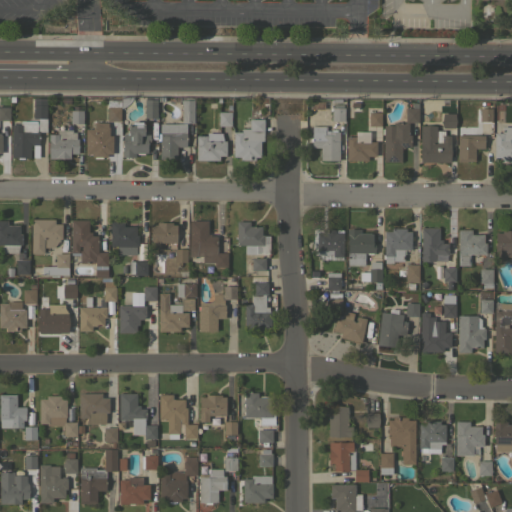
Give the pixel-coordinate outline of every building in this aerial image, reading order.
[(45,118),(46,118),(46,131),(37,131),(37,118),(33,118),(33,97),(46,97),(45,118)] [(180,97),(193,97),(193,122),(181,123),(180,97)] [(107,99),(120,100),(119,121),(107,120),(107,99)] [(156,117),(144,117),(144,99),(156,99),(156,117)] [(352,111),(352,100),(360,99),(360,110),(352,111)] [(480,100),(491,100),(491,121),(479,121),(479,108),(480,108),(480,100)] [(0,106),(2,106),(2,101),(8,101),(8,106),(9,106),(9,120),(0,120),(0,106)] [(314,102),(323,102),(323,110),(314,110),(314,102)] [(405,108),(411,108),(411,103),(416,103),(416,108),(418,108),(418,122),(405,122),(405,108)] [(344,121),(331,120),(331,107),(332,107),(332,104),(342,104),(342,107),(344,107),(344,121)] [(70,110),(72,110),(72,106),(80,106),(80,110),(82,110),(82,123),(70,123),(70,110)] [(218,111),(230,111),(230,126),(217,126),(218,111)] [(368,112),(380,112),(380,125),(379,125),(379,127),(370,127),(370,125),(368,125),(368,112)] [(442,127),(441,120),(442,113),(454,113),(455,120),(454,127),(442,127)] [(233,131),(241,132),(241,128),(249,128),(249,119),(263,119),(263,141),(259,141),(259,157),(254,156),(254,159),(239,159),(240,156),(232,156),(233,131)] [(10,125),(19,125),(19,123),(19,121),(35,121),(35,123),(35,131),(37,131),(37,158),(31,158),(31,145),(29,145),(29,158),(23,158),(23,160),(18,160),(18,158),(10,158),(10,125)] [(122,133),(126,133),(126,132),(127,132),(127,126),(129,123),(132,124),(132,121),(142,122),(141,124),(143,124),(143,130),(148,130),(148,133),(149,133),(149,144),(147,144),(147,153),(144,152),(144,154),(136,154),(136,152),(134,152),(134,157),(129,157),(129,158),(124,158),(124,157),(122,157),(122,133)] [(85,129),(92,129),(92,127),(94,127),(94,122),(107,122),(107,127),(108,127),(108,135),(112,135),(112,153),(106,153),(106,157),(101,156),(101,158),(93,158),(93,156),(92,156),(92,153),(85,153),(85,129)] [(383,134),(393,134),(393,122),(408,122),(408,134),(410,134),(410,146),(400,146),(400,161),(383,161),(383,134)] [(494,133),(492,132),(492,122),(500,122),(500,125),(511,125),(511,160),(500,160),(500,157),(493,157),(494,133)] [(186,123),(185,146),(176,146),(176,158),(159,158),(159,141),(157,141),(157,133),(159,133),(159,123),(186,123)] [(436,130),(444,130),(444,135),(445,135),(450,135),(449,162),(420,162),(420,145),(419,145),(420,125),(428,124),(436,126),(436,130)] [(480,125),(480,134),(484,134),(484,148),(474,148),(474,161),(456,160),(457,134),(458,134),(458,125),(480,125)] [(338,160),(319,160),(320,147),(311,147),(311,126),(325,126),(325,131),(329,131),(329,132),(329,130),(336,130),(336,131),(338,131),(338,160)] [(48,158),(48,133),(57,134),(57,129),(71,129),(71,132),(76,132),(75,139),(77,139),(77,153),(70,153),(70,158),(48,158)] [(354,131),(369,131),(369,141),(376,141),(375,156),(367,155),(367,160),(346,160),(346,136),(354,136),(354,131)] [(195,160),(196,135),(206,135),(206,133),(221,133),(221,136),(222,138),(223,140),(225,140),(225,155),(218,155),(218,160),(195,160)] [(31,219),(54,219),(54,223),(61,223),(61,238),(59,238),(59,241),(57,241),(52,247),(44,247),(44,238),(43,238),(43,253),(31,253),(31,219)] [(70,219),(88,219),(88,231),(91,231),(91,235),(97,235),(97,252),(107,252),(107,277),(94,276),(94,269),(94,255),(94,262),(79,262),(79,250),(81,250),(81,245),(78,245),(78,252),(70,252),(70,219)] [(0,220),(6,220),(6,225),(18,225),(18,233),(21,233),(20,245),(19,245),(17,253),(2,253),(2,244),(0,244),(0,220)] [(189,220),(207,220),(207,234),(210,234),(210,236),(216,236),(216,252),(226,253),(226,267),(214,267),(214,262),(202,262),(202,256),(189,256),(189,220)] [(110,221),(123,221),(123,226),(135,226),(135,234),(137,234),(137,246),(136,246),(136,247),(135,249),(134,250),(133,252),(131,254),(116,254),(116,245),(109,245),(110,221)] [(236,221),(249,221),(249,226),(261,226),(261,234),(263,234),(263,245),(255,245),(255,254),(244,254),(244,245),(236,245),(236,221)] [(159,242),(159,249),(150,248),(150,224),(156,224),(156,222),(171,222),(171,224),(176,224),(176,243),(159,242)] [(391,231),(391,228),(405,228),(405,231),(411,231),(410,249),(408,249),(408,254),(403,254),(403,261),(392,261),(392,263),(384,263),(384,258),(382,258),(382,254),(383,254),(383,230),(391,231)] [(421,228),(438,228),(438,240),(441,240),(441,243),(447,243),(447,254),(435,254),(434,261),(421,261),(421,228)] [(342,256),(332,256),(332,255),(316,254),(317,249),(316,249),(316,229),(342,229),(342,232),(343,232),(342,256)] [(347,265),(347,229),(360,229),(360,233),(369,233),(372,233),(372,242),(374,242),(374,252),(364,252),(364,265),(347,265)] [(457,254),(458,229),(471,229),(471,234),(483,234),(483,243),(485,243),(485,254),(457,254)] [(511,256),(505,256),(505,250),(504,250),(504,257),(495,257),(495,232),(501,232),(501,230),(511,230),(511,256)] [(186,262),(180,262),(180,265),(174,265),(174,249),(186,249),(186,262)] [(68,275),(41,274),(41,266),(55,266),(55,253),(68,253),(68,275)] [(458,254),(469,254),(469,266),(457,265),(458,254)] [(264,258),(264,270),(251,270),(251,258),(264,258)] [(15,260),(28,260),(28,274),(15,274),(15,260)] [(146,260),(146,275),(133,274),(133,273),(128,273),(128,261),(134,261),(134,260),(146,260)] [(381,281),(368,281),(359,281),(359,271),(368,272),(368,268),(369,268),(369,261),(380,261),(380,268),(381,268),(381,281)] [(418,281),(405,281),(405,274),(404,274),(404,269),(405,269),(405,264),(418,264),(418,281)] [(442,267),(454,267),(454,281),(452,281),(452,289),(446,289),(446,281),(442,281),(442,267)] [(5,268),(12,268),(13,276),(5,276),(5,268)] [(479,269),(492,269),(492,288),(481,288),(481,283),(479,283),(479,269)] [(339,272),(340,289),(326,289),(326,272),(339,272)] [(176,283),(183,283),(182,277),(195,277),(195,296),(176,296),(176,283)] [(62,284),(65,284),(65,279),(72,279),(72,284),(75,284),(75,298),(62,298),(62,284)] [(418,286),(423,281),(427,284),(422,289),(418,286)] [(244,304),(251,304),(251,296),(261,296),(261,294),(253,294),(253,282),(267,282),(267,294),(265,294),(265,307),(268,307),(268,311),(270,311),(270,328),(265,328),(265,331),(251,331),(251,328),(244,328),(244,304)] [(117,306),(131,305),(130,292),(142,292),(142,286),(155,286),(155,300),(142,300),(142,305),(145,305),(145,316),(143,316),(143,319),(138,319),(138,325),(135,325),(135,332),(118,332),(117,306)] [(197,305),(199,305),(199,302),(208,302),(212,300),(212,294),(222,294),(222,286),(235,286),(235,299),(223,299),(223,304),(224,304),(225,318),(216,318),(216,331),(197,331),(197,305)] [(103,287),(115,287),(115,300),(103,301),(103,287)] [(22,289),(35,289),(35,303),(22,303),(22,289)] [(158,292),(167,292),(167,304),(181,304),(181,298),(193,298),(193,310),(180,310),(180,312),(187,312),(187,326),(179,326),(179,331),(158,331),(158,292)] [(341,310),(327,310),(327,298),(328,298),(328,292),(340,293),(340,298),(341,298),(341,310)] [(454,317),(442,317),(442,294),(455,294),(454,317)] [(105,307),(105,317),(103,317),(103,325),(91,326),(91,330),(78,330),(78,307),(83,307),(83,297),(90,297),(90,307),(105,307)] [(491,313),(479,313),(479,299),(491,299),(491,313)] [(25,327),(20,327),(20,330),(12,330),(12,331),(5,331),(5,327),(0,327),(0,303),(7,303),(7,301),(20,301),(20,308),(23,308),(23,309),(25,309),(25,327)] [(405,302),(418,303),(417,316),(405,316),(405,302)] [(38,332),(38,308),(48,308),(48,313),(67,313),(67,332),(38,332)] [(511,308),(511,324),(507,324),(507,327),(511,327),(511,341),(511,354),(493,354),(494,308),(511,308)] [(360,341),(339,337),(340,333),(332,331),(335,317),(340,318),(342,311),(352,313),(350,320),(355,321),(356,316),(365,318),(360,341)] [(380,312),(402,314),(401,321),(406,321),(405,335),(396,334),(395,347),(376,345),(380,312)] [(480,326),(483,326),(483,328),(484,328),(484,339),(482,339),(482,347),(470,347),(470,352),(457,352),(457,315),(476,315),(476,316),(480,319),(480,326)] [(419,351),(420,327),(430,327),(430,332),(450,332),(450,347),(443,347),(443,352),(419,351)] [(243,392),(247,392),(247,391),(250,391),(250,392),(257,392),(257,397),(259,397),(259,396),(266,396),(266,397),(269,397),(269,405),(272,405),(272,407),(274,407),(274,425),(259,425),(259,417),(243,417),(243,392)] [(78,393),(101,393),(101,397),(108,397),(108,412),(105,412),(105,423),(86,423),(86,417),(78,417),(78,393)] [(132,428),(129,428),(129,425),(132,425),(131,419),(120,419),(120,422),(124,422),(124,428),(117,429),(117,422),(116,422),(116,418),(119,418),(118,393),(136,393),(136,405),(139,405),(139,408),(145,408),(145,419),(144,419),(144,425),(156,425),(156,438),(143,438),(143,434),(132,434),(132,428)] [(0,427),(0,394),(16,394),(16,406),(25,406),(25,420),(22,420),(22,427),(0,427)] [(199,397),(205,397),(205,394),(220,394),(220,397),(225,397),(225,415),(208,415),(208,421),(199,421),(199,397)] [(38,398),(45,398),(45,395),(60,395),(60,398),(65,398),(65,416),(65,417),(65,422),(76,422),(76,425),(81,425),(81,433),(76,433),(76,436),(63,436),(63,425),(46,425),(46,423),(38,423),(38,398)] [(154,396),(168,396),(168,401),(180,401),(180,409),(183,409),(183,424),(175,424),(175,435),(174,435),(174,440),(164,440),(164,435),(163,435),(163,421),(154,421),(154,396)] [(327,406),(347,406),(347,426),(352,426),(352,436),(327,436),(327,406)] [(365,427),(364,413),(377,412),(377,427),(365,427)] [(392,420),(392,416),(407,417),(407,420),(414,420),(414,443),(414,463),(401,463),(401,446),(388,446),(388,438),(387,438),(387,420),(392,420)] [(511,451),(493,451),(493,420),(506,420),(506,424),(511,424),(511,451)] [(223,421),(236,421),(235,434),(223,434),(223,421)] [(418,424),(425,424),(425,421),(439,421),(439,424),(444,424),(444,444),(439,444),(439,453),(426,453),(426,448),(418,447),(418,424)] [(455,421),(469,421),(469,426),(480,426),(480,434),(483,434),(483,446),(478,446),(478,454),(472,454),(472,455),(454,455),(455,421)] [(23,426),(35,426),(36,439),(23,439),(23,426)] [(182,426),(193,426),(193,438),(182,438),(182,426)] [(116,427),(116,441),(103,441),(103,427),(116,427)] [(271,429),(271,442),(257,442),(257,429),(271,429)] [(353,469),(347,469),(347,471),(333,471),(333,463),(328,463),(328,442),(352,442),(352,451),(347,451),(347,456),(354,456),(354,469),(367,469),(367,481),(353,481),(353,469)] [(104,471),(104,449),(115,449),(115,471),(104,471)] [(236,470),(223,470),(223,457),(224,457),(224,452),(234,452),(234,457),(236,457),(236,470)] [(391,473),(379,474),(379,453),(391,452),(391,473)] [(271,465),(258,465),(258,453),(271,453),(271,465)] [(23,455),(36,455),(36,468),(23,468),(23,455)] [(153,455),(153,469),(143,469),(143,468),(141,468),(141,456),(143,456),(143,455),(153,455)] [(195,475),(184,475),(183,473),(183,461),(183,457),(195,457),(195,461),(196,461),(195,475)] [(452,457),(452,470),(439,470),(440,457),(452,457)] [(63,458),(76,458),(76,472),(63,472),(63,458)] [(477,460),(490,460),(490,475),(477,474),(477,460)] [(38,464),(49,464),(49,475),(55,475),(55,474),(58,474),(58,478),(66,478),(66,489),(64,489),(64,497),(52,497),(52,502),(38,502),(38,464)] [(105,471),(105,491),(95,491),(96,504),(84,504),(84,503),(78,503),(78,485),(76,485),(76,479),(78,479),(78,468),(94,468),(94,470),(103,470),(103,471),(105,471)] [(210,476),(210,469),(222,468),(222,476),(225,476),(225,490),(216,490),(216,502),(211,502),(211,503),(204,504),(204,502),(198,502),(198,476),(210,476)] [(0,471),(14,471),(14,475),(26,475),(26,483),(27,483),(27,484),(28,484),(28,498),(20,498),(20,503),(0,503),(0,471)] [(158,474),(168,474),(171,472),(178,472),(182,474),(184,475),(184,480),(185,480),(185,499),(180,499),(179,502),(175,502),(175,503),(171,503),(167,503),(167,502),(165,502),(165,499),(158,499),(158,474)] [(242,478),(251,478),(251,475),(270,475),(270,483),(271,483),(271,497),(263,497),(263,502),(258,502),(256,503),(252,503),(250,502),(242,502),(242,478)] [(118,503),(118,479),(127,479),(127,477),(142,477),(142,484),(148,484),(148,499),(141,499),(141,503),(118,503)] [(354,484),(354,494),(360,494),(360,510),(354,510),(354,511),(343,511),(343,509),(334,509),(334,497),(329,497),(329,484),(354,484)] [(484,499),(472,503),(468,490),(479,486),(484,499)] [(500,502),(488,507),(483,494),(484,494),(483,491),(486,490),(487,492),(495,489),(500,502)]
